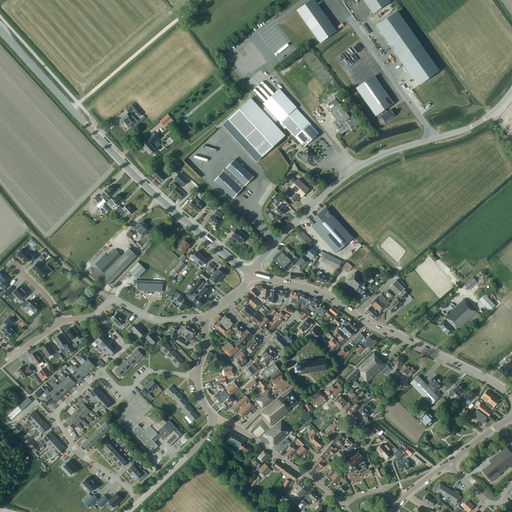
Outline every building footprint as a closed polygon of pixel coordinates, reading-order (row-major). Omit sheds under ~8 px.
[(319,0),(310,0),(300,8),(323,41),(340,29),(319,0)] [(439,71),(397,12),(377,26),(419,85),(439,71)] [(275,31),(262,42),(267,48),(280,38),(275,31)] [(277,55),(288,48),(286,45),(275,53),(277,55)] [(392,103),(373,77),(357,88),(376,115),(382,111),(392,103)] [(304,147),(319,133),(296,108),(296,107),(279,89),(263,104),(265,105),(260,110),(274,125),(279,121),(280,122),(279,124),(284,130),(286,128),(304,147)] [(274,125),(260,110),(250,99),(222,125),(256,162),(285,136),(274,125)] [(129,113),(133,109),(139,116),(142,114),(133,103),(126,110),(129,113)] [(353,130),(356,128),(356,126),(360,123),(353,114),(349,117),(339,104),(329,111),(337,121),(333,124),(341,134),(350,127),(353,130)] [(382,111),(376,115),(378,119),(381,117),(385,123),(395,116),(391,109),(384,114),(382,111)] [(120,120),(120,122),(121,123),(123,123),(127,128),(134,123),(133,122),(136,120),(132,116),(130,118),(127,114),(120,120)] [(171,118),(168,114),(160,121),(163,125),(171,118)] [(192,128),(189,125),(187,127),(187,128),(182,132),(184,134),(192,128)] [(142,146),(144,149),(145,148),(150,154),(155,150),(160,145),(157,141),(160,139),(155,134),(147,141),(147,140),(142,145),(143,145),(142,146)] [(304,158),(308,162),(311,158),(312,159),(315,156),(312,152),(308,148),(301,155),(299,153),(297,155),(301,160),(304,158)] [(214,181),(233,198),(253,176),(235,159),(214,181)] [(151,173),(160,182),(166,176),(158,167),(151,173)] [(170,171),(175,176),(179,172),(174,167),(170,171)] [(174,180),(182,187),(189,180),(181,172),(174,180)] [(284,180),(291,186),(296,180),(290,174),(284,180)] [(292,199),(291,199),(295,202),(300,197),(301,198),(309,190),(298,179),(296,180),(291,186),(285,193),(292,199)] [(168,187),(176,195),(181,190),(172,182),(168,187)] [(104,192),(101,194),(104,198),(106,200),(109,197),(115,191),(110,186),(107,189),(104,191),(104,192)] [(203,192),(198,188),(195,192),(199,196),(203,192)] [(181,190),(176,195),(181,199),(186,195),(181,190)] [(97,194),(93,198),(99,203),(102,199),(97,194)] [(116,205),(122,199),(118,194),(112,200),(109,203),(114,208),(117,205),(116,205)] [(280,203),(283,200),(277,194),(273,197),(277,201),(279,204),(280,203)] [(189,205),(193,208),(199,201),(193,196),(190,199),(192,200),(189,205)] [(203,205),(199,201),(193,208),(197,212),(203,205)] [(283,210),(285,208),(281,204),(280,203),(279,204),(277,201),(274,204),(277,208),(275,209),(281,215),(285,212),(283,210)] [(120,205),(118,207),(115,210),(121,215),(125,212),(128,215),(133,211),(127,204),(123,209),(120,205)] [(109,210),(104,205),(100,209),(105,214),(109,210)] [(318,215),(314,219),(317,222),(313,226),(336,252),(351,239),(325,209),(321,212),(317,215),(318,215)] [(211,216),(208,221),(216,227),(220,221),(218,220),(223,214),(217,210),(213,217),(211,216)] [(134,227),(131,230),(129,232),(130,232),(127,235),(129,238),(134,233),(133,232),(135,230),(142,237),(146,233),(150,230),(146,225),(142,221),(134,228),(134,227)] [(235,239),(242,243),(247,236),(239,231),(241,227),(236,224),(231,231),(234,233),(231,237),(235,239)] [(295,238),(304,248),(312,241),(302,231),(295,238)] [(189,245),(184,241),(179,247),(183,249),(181,251),(184,253),(186,251),(185,250),(189,245)] [(297,258),(285,246),(274,257),(273,259),(273,261),(283,271),(297,258)] [(304,254),(310,260),(317,252),(311,247),(309,248),(304,254)] [(33,261),(38,256),(33,251),(30,255),(23,248),(17,254),(26,262),(30,258),(33,261)] [(97,267),(98,267),(104,274),(122,256),(115,249),(108,256),(97,267)] [(104,274),(101,277),(108,285),(137,256),(129,249),(122,256),(104,274)] [(192,263),(194,265),(201,256),(197,252),(192,258),(194,260),(192,263)] [(322,260),(338,268),(342,261),(326,253),(324,257),(322,260)] [(206,260),(201,256),(194,265),(196,266),(198,263),(201,266),(206,260)] [(290,279),(304,280),(305,273),(303,273),(303,271),(301,271),(308,263),(309,262),(305,258),(302,256),(294,265),(297,267),(291,272),(290,272),(290,279)] [(31,268),(36,273),(44,266),(40,263),(43,261),(38,257),(34,261),(36,263),(31,268)] [(179,273),(185,265),(181,261),(174,269),(179,273)] [(210,270),(210,271),(220,279),(224,274),(218,269),(216,272),(213,270),(216,266),(211,262),(206,267),(210,270)] [(344,266),(349,271),(353,267),(348,262),(344,266)] [(46,264),(44,266),(36,273),(41,279),(46,274),(48,276),(53,271),(46,264)] [(131,273),(137,279),(146,270),(140,264),(131,273)] [(0,280),(2,283),(0,285),(4,289),(9,285),(6,282),(11,277),(3,269),(0,271),(0,280)] [(210,271),(209,273),(212,276),(210,279),(216,284),(220,279),(210,271)] [(317,280),(325,283),(327,277),(321,275),(322,272),(319,271),(317,276),(319,277),(317,280)] [(346,283),(355,291),(356,290),(361,294),(367,288),(363,285),(367,281),(356,271),(346,283)] [(200,276),(206,280),(209,277),(203,272),(200,276)] [(464,286),(468,290),(476,282),(472,277),(464,286)] [(192,301),(199,307),(204,300),(203,299),(210,291),(205,286),(198,295),(197,295),(196,296),(193,294),(197,289),(198,290),(204,283),(199,279),(186,295),(193,301),(192,301)] [(137,290),(162,292),(162,282),(134,280),(134,283),(137,283),(137,290)] [(21,300),(27,294),(19,286),(13,293),(21,300)] [(367,288),(361,294),(366,299),(372,293),(370,290),(370,291),(367,289),(369,287),(368,287),(367,288)] [(258,295),(252,289),(250,291),(255,297),(258,295)] [(268,302),(281,304),(282,298),(286,299),(286,292),(271,290),(270,297),(268,297),(268,302)] [(401,303),(400,301),(402,299),(403,299),(408,294),(404,290),(390,304),(391,305),(387,309),(391,314),(401,303)] [(177,292),(173,296),(175,297),(176,296),(178,297),(176,299),(182,304),(179,308),(183,311),(185,308),(188,310),(191,306),(183,300),(184,298),(177,292)] [(296,304),(298,301),(300,294),(291,292),(290,298),(292,298),(291,303),(296,304)] [(300,303),(301,304),(302,304),(307,307),(309,303),(312,299),(302,294),(295,305),(298,307),(300,303)] [(367,315),(370,317),(371,316),(374,319),(381,312),(380,312),(387,305),(390,302),(381,295),(378,298),(377,297),(370,304),(371,305),(366,311),(369,314),(367,315)] [(483,305),(489,299),(485,295),(479,300),(483,305)] [(258,303),(253,298),(249,303),(254,308),(258,303)] [(316,306),(319,301),(314,298),(309,306),(308,308),(310,309),(310,308),(314,311),(315,312),(318,308),(316,306)] [(21,306),(24,308),(27,305),(35,313),(40,307),(33,299),(29,303),(26,300),(21,306)] [(438,325),(448,335),(454,330),(449,325),(450,323),(457,331),(476,312),(464,299),(444,318),(445,318),(438,325)] [(318,308),(315,312),(314,313),(314,314),(316,315),(318,312),(321,315),(327,308),(322,304),(318,308)] [(287,305),(284,311),(290,315),(294,309),(287,305)] [(241,311),(250,319),(255,313),(246,306),(241,311)] [(329,311),(335,316),(338,312),(332,307),(329,311)] [(275,318),(273,320),(274,321),(278,324),(284,317),(287,319),(289,316),(286,314),(285,315),(281,311),(279,314),(277,312),(274,315),(274,317),(275,318)] [(327,311),(325,313),(332,319),(334,317),(327,311)] [(255,313),(250,319),(257,325),(263,317),(256,312),(255,313)] [(470,319),(473,323),(481,317),(477,313),(470,319)] [(127,319),(124,321),(117,314),(111,319),(118,327),(121,325),(124,328),(130,323),(127,319)] [(218,314),(211,322),(215,326),(222,318),(218,314)] [(215,327),(224,334),(234,324),(225,315),(215,327)] [(7,325),(2,330),(5,334),(4,334),(6,336),(7,336),(10,339),(16,333),(10,326),(15,321),(10,317),(4,323),(7,325)] [(265,317),(258,325),(263,330),(270,321),(265,317)] [(345,320),(343,323),(355,332),(359,327),(350,320),(348,323),(345,320)] [(278,324),(274,321),(272,323),(270,321),(263,330),(268,335),(273,331),(272,330),(278,324)] [(299,328),(303,332),(307,328),(308,329),(313,325),(310,322),(308,324),(306,321),(299,328)] [(232,329),(241,337),(246,331),(237,323),(232,329)] [(133,330),(140,337),(144,333),(136,324),(134,327),(132,325),(127,329),(131,333),(133,330)] [(186,324),(184,327),(182,325),(179,330),(187,334),(185,338),(191,341),(193,337),(197,330),(186,324)] [(340,327),(349,337),(354,332),(347,326),(344,328),(341,326),(340,327)] [(309,332),(316,339),(322,334),(315,327),(309,332)] [(66,332),(71,339),(77,336),(79,339),(82,337),(78,331),(75,333),(71,328),(66,332)] [(169,337),(175,339),(178,330),(172,328),(169,337)] [(284,337),(291,344),(295,340),(288,333),(289,332),(285,328),(282,331),(286,335),(284,337)] [(337,341),(341,345),(349,337),(340,328),(338,329),(334,334),(338,338),(339,340),(337,341)] [(235,345),(239,349),(252,334),(247,330),(246,331),(241,337),(234,345),(235,345)] [(94,342),(98,346),(105,339),(102,337),(105,334),(103,333),(101,335),(94,342)] [(151,333),(146,338),(148,339),(146,340),(146,341),(146,342),(146,343),(147,344),(148,345),(149,345),(150,344),(151,343),(153,345),(156,341),(158,343),(162,340),(159,335),(156,338),(151,333)] [(353,340),(357,344),(364,337),(360,333),(353,340)] [(55,342),(56,342),(57,342),(61,347),(63,346),(64,348),(68,354),(75,350),(70,344),(67,345),(66,343),(60,334),(54,338),(55,339),(54,339),(54,340),(55,342)] [(272,339),(278,345),(285,338),(281,334),(278,337),(277,335),(272,339)] [(248,348),(246,350),(250,353),(260,341),(254,336),(246,346),(248,348)] [(373,340),(369,336),(362,343),(370,350),(377,343),(373,340)] [(176,342),(185,347),(187,343),(179,337),(176,342)] [(289,342),(285,338),(278,345),(284,351),(288,347),(286,345),(289,342)] [(329,342),(330,343),(332,346),(331,347),(335,351),(341,345),(333,338),(329,342)] [(107,341),(105,339),(98,346),(102,350),(111,341),(109,339),(107,341)] [(102,350),(105,354),(112,347),(110,345),(113,342),(111,341),(102,350)] [(47,343),(40,348),(47,357),(52,354),(55,359),(61,356),(56,350),(53,352),(47,343)] [(160,349),(166,355),(172,349),(166,343),(160,349)] [(239,349),(235,345),(233,346),(229,343),(224,347),(222,345),(219,347),(224,352),(230,357),(239,349)] [(330,343),(325,348),(327,349),(326,350),(331,354),(335,351),(331,347),(332,346),(330,343)] [(354,349),(359,354),(363,349),(359,344),(354,349)] [(112,347),(105,354),(109,357),(116,351),(118,348),(117,347),(114,349),(112,347)] [(267,347),(261,355),(265,358),(262,363),(266,366),(269,361),(270,361),(276,353),(267,347)] [(336,356),(342,361),(349,353),(343,348),(336,356)] [(166,355),(171,361),(177,355),(172,349),(166,355)] [(137,350),(132,355),(137,361),(143,356),(137,350)] [(237,362),(242,367),(249,362),(244,356),(245,355),(242,351),(235,358),(238,361),(237,362)] [(38,355),(35,352),(30,356),(32,359),(32,360),(36,366),(42,361),(38,355)] [(211,352),(207,361),(211,362),(215,354),(211,352)] [(358,369),(350,376),(355,380),(360,376),(367,383),(386,365),(373,352),(357,368),(358,369)] [(220,365),(224,367),(227,361),(216,354),(212,362),(219,366),(220,365)] [(132,355),(126,361),(131,367),(137,361),(132,355)] [(183,361),(177,355),(171,361),(177,366),(183,361)] [(392,367),(395,364),(398,367),(404,361),(399,356),(390,365),(392,367)] [(83,359),(81,360),(91,370),(95,367),(88,359),(87,358),(84,360),(83,359)] [(330,366),(331,365),(330,365),(330,362),(330,361),(329,361),(326,359),(326,358),(297,363),(297,366),(295,366),(295,371),(298,371),(298,374),(327,370),(328,370),(328,369),(330,366)] [(87,374),(91,370),(81,360),(80,362),(82,364),(80,367),(87,374)] [(511,360),(505,366),(504,365),(502,367),(502,366),(498,371),(507,378),(511,373),(511,372),(511,360)] [(126,361),(120,366),(125,372),(131,367),(126,361)] [(267,378),(279,369),(274,363),(262,372),(267,378)] [(245,371),(250,377),(258,370),(252,364),(245,371)] [(379,371),(381,373),(382,372),(384,373),(389,367),(386,364),(379,371)] [(407,378),(414,371),(411,368),(410,369),(406,364),(403,367),(400,371),(407,378)] [(17,371),(23,379),(29,374),(33,370),(30,366),(25,369),(23,366),(17,371)] [(83,378),(87,374),(80,367),(78,369),(75,366),(73,367),(83,378)] [(120,378),(125,372),(120,366),(114,372),(120,378)] [(44,367),(39,371),(45,379),(50,375),(44,367)] [(83,378),(73,367),(72,369),(75,372),(72,374),(79,382),(83,378)] [(223,369),(225,377),(225,378),(234,376),(232,368),(223,369)] [(282,374),(279,370),(270,376),(273,380),(282,374)] [(395,370),(389,376),(393,380),(394,380),(396,378),(396,379),(400,375),(395,370)] [(63,375),(61,377),(71,387),(75,383),(68,376),(66,378),(63,375)] [(271,383),(276,389),(286,381),(282,375),(271,383)] [(39,384),(42,382),(38,376),(34,378),(39,384)] [(355,380),(350,376),(347,379),(351,384),(350,385),(353,387),(354,389),(356,387),(359,385),(355,380)] [(410,383),(426,400),(431,405),(439,398),(434,392),(438,388),(439,389),(444,385),(435,376),(430,380),(432,382),(427,385),(418,376),(410,383)] [(63,381),(60,383),(67,391),(71,387),(61,377),(60,378),(63,381)] [(254,378),(244,387),(249,392),(259,383),(254,378)] [(146,387),(150,392),(157,385),(152,380),(146,387)] [(275,391),(271,394),(272,397),(274,399),(276,397),(275,395),(281,391),(282,393),(292,385),(288,380),(274,390),(275,391)] [(55,382),(54,384),(63,394),(67,391),(60,383),(58,385),(55,382)] [(228,386),(224,389),(230,395),(238,388),(234,382),(229,387),(228,386)] [(333,384),(324,391),(328,396),(340,386),(338,382),(334,386),(333,384)] [(59,398),(63,394),(54,384),(52,385),(55,388),(52,390),(59,398)] [(453,391),(449,394),(452,396),(455,393),(457,395),(463,389),(463,388),(462,387),(461,387),(458,384),(452,391),(453,391)] [(90,400),(101,391),(97,386),(90,393),(92,396),(89,399),(90,400)] [(165,391),(171,397),(177,391),(171,386),(165,391)] [(44,393),(46,391),(41,387),(34,394),(38,399),(44,393)] [(331,394),(333,397),(343,390),(340,387),(331,394)] [(148,394),(143,389),(140,392),(145,397),(148,394)] [(230,395),(224,389),(219,394),(218,392),(213,395),(215,397),(221,404),(223,403),(227,406),(234,400),(230,395)] [(47,390),(46,391),(55,402),(59,398),(52,390),(50,393),(47,390)] [(46,391),(44,393),(47,396),(44,398),(51,405),(55,402),(46,391)] [(104,394),(101,391),(90,400),(92,402),(94,400),(95,399),(96,400),(97,401),(104,394)] [(176,403),(183,397),(177,391),(171,397),(177,403),(176,403)] [(274,399),(272,397),(271,394),(268,391),(256,400),(262,408),(274,399)] [(324,397),(319,391),(311,397),(318,406),(320,404),(321,405),(327,401),(324,397)] [(471,391),(468,393),(467,393),(461,399),(464,402),(467,399),(470,401),(475,395),(471,391)] [(481,398),(484,400),(487,403),(485,405),(491,409),(499,399),(492,394),(491,394),(487,391),(481,398)] [(278,398),(260,413),(271,426),(291,410),(289,408),(296,402),(289,392),(280,400),(278,398)] [(98,408),(106,400),(108,398),(104,394),(97,401),(99,404),(96,406),(98,408)] [(231,409),(234,413),(240,407),(241,408),(246,403),(245,402),(249,399),(245,395),(231,409)] [(28,397),(18,406),(22,410),(32,401),(28,397)] [(188,403),(183,397),(176,403),(182,409),(181,409),(181,410),(187,404),(188,403)] [(347,403),(340,397),(335,402),(341,408),(347,403)] [(106,400),(98,408),(99,410),(102,407),(104,409),(112,402),(110,400),(108,398),(106,400)] [(422,398),(420,398),(418,400),(418,403),(421,406),(419,409),(423,413),(420,416),(416,420),(426,429),(435,419),(426,411),(430,406),(422,398)] [(252,405),(249,402),(238,413),(241,417),(252,405)] [(342,409),(346,413),(353,406),(349,402),(342,409)] [(354,406),(347,413),(354,420),(358,416),(354,413),(360,407),(356,403),(354,406)] [(367,403),(359,411),(365,418),(374,409),(367,403)] [(478,409),(477,409),(488,417),(491,412),(480,403),(478,406),(475,404),(474,406),(478,409)] [(83,404),(79,408),(86,415),(87,414),(89,412),(92,416),(94,414),(91,410),(90,411),(83,404)] [(186,416),(193,410),(187,404),(181,410),(187,415),(186,416)] [(458,413),(462,417),(464,414),(465,415),(468,411),(462,407),(460,409),(461,410),(458,413)] [(87,414),(86,415),(79,408),(74,412),(75,413),(81,419),(85,416),(88,420),(90,418),(87,414)] [(488,417),(477,409),(474,414),(477,417),(475,418),(483,424),(484,424),(486,422),(485,421),(486,420),(485,420),(488,417)] [(193,410),(186,416),(192,422),(198,416),(193,410)] [(26,418),(30,422),(38,415),(34,411),(26,418)] [(78,425),(79,424),(81,421),(85,425),(87,424),(83,420),(82,420),(81,419),(75,413),(71,417),(78,425)] [(169,447),(182,434),(169,420),(167,423),(161,417),(157,420),(150,413),(145,417),(149,421),(141,428),(138,425),(131,430),(151,452),(158,446),(154,442),(160,437),(164,440),(163,441),(169,447)] [(466,417),(473,421),(475,417),(469,413),(466,417)] [(42,419),(38,415),(30,422),(33,426),(42,419)] [(78,425),(71,417),(66,421),(73,429),(77,425),(80,429),(82,428),(79,424),(78,425)] [(367,417),(360,424),(364,428),(371,421),(367,417)] [(335,422),(330,426),(335,431),(339,427),(337,425),(340,423),(336,418),(333,420),(335,422)] [(45,423),(42,419),(33,426),(37,430),(45,423)] [(264,434),(275,446),(287,436),(286,435),(290,431),(281,421),(264,434)] [(41,434),(49,427),(45,423),(37,430),(35,432),(32,435),(34,437),(39,432),(41,434)] [(105,423),(100,428),(104,434),(110,428),(105,423)] [(12,428),(17,434),(22,429),(17,424),(12,428)] [(371,428),(369,426),(365,430),(372,435),(375,431),(378,433),(381,430),(374,424),(371,428)] [(335,431),(330,426),(325,432),(328,435),(332,432),(333,433),(335,431)] [(100,428),(94,434),(98,439),(104,434),(100,428)] [(311,437),(316,433),(312,429),(308,433),(311,437)] [(239,447),(247,452),(250,448),(243,444),(247,439),(232,431),(226,441),(238,449),(239,447)] [(46,443),(54,436),(50,432),(42,439),(46,443)] [(94,434),(88,439),(92,445),(98,439),(94,434)] [(341,443),(344,439),(343,437),(339,434),(332,443),(337,448),(339,446),(340,447),(343,445),(341,443)] [(58,440),(54,436),(46,443),(50,447),(58,440)] [(308,440),(310,441),(316,447),(314,449),(317,451),(323,444),(314,436),(311,439),(310,438),(308,440)] [(354,442),(349,436),(345,440),(351,445),(354,442)] [(25,442),(30,447),(34,443),(29,437),(25,442)] [(92,445),(88,439),(82,445),(86,450),(92,445)] [(61,444),(58,440),(50,447),(49,448),(50,450),(48,451),(49,452),(46,455),(47,457),(50,454),(53,451),(61,444)] [(290,449),(283,457),(288,460),(297,449),(293,446),(294,444),(292,442),(288,447),(290,449)] [(358,446),(354,442),(351,446),(350,445),(342,453),(344,455),(348,451),(351,455),(355,451),(354,450),(358,446)] [(377,448),(381,453),(380,454),(386,461),(393,455),(389,450),(392,447),(388,442),(384,445),(386,448),(385,449),(381,444),(377,448)] [(30,448),(35,453),(39,449),(35,443),(30,448)] [(104,449),(108,454),(114,448),(114,449),(118,446),(116,444),(113,447),(109,443),(104,449)] [(61,444),(53,451),(57,455),(65,448),(61,444)] [(331,444),(328,448),(334,453),(337,449),(331,444)] [(300,456),(301,454),(303,455),(307,450),(301,445),(296,453),(300,456)] [(405,452),(410,455),(414,450),(409,447),(405,452)] [(506,447),(502,450),(489,460),(491,463),(482,470),(489,479),(489,478),(492,482),(500,475),(500,474),(511,464),(511,451),(511,452),(510,452),(506,447)] [(114,449),(114,448),(108,454),(112,458),(118,453),(119,453),(122,450),(120,449),(117,452),(114,449)] [(328,448),(325,452),(330,457),(334,453),(328,448)] [(256,458),(252,462),(259,468),(269,455),(263,451),(256,458)] [(358,451),(347,461),(352,467),(353,467),(354,468),(353,468),(357,472),(359,470),(355,465),(363,457),(358,451)] [(330,457),(325,452),(321,455),(327,461),(330,457)] [(396,461),(396,463),(400,472),(411,468),(407,458),(400,461),(400,460),(406,454),(404,452),(399,457),(398,457),(396,461)] [(119,453),(118,453),(112,458),(117,463),(122,457),(123,458),(126,455),(125,453),(121,456),(119,453)] [(325,461),(320,456),(313,465),(318,468),(320,470),(324,465),(322,464),(325,461)] [(122,457),(117,463),(121,467),(126,462),(127,463),(130,460),(129,458),(126,461),(123,458),(122,457)] [(278,471),(279,470),(282,472),(286,467),(276,459),(271,466),(278,471)] [(63,466),(72,475),(77,470),(69,461),(63,466)] [(382,470),(380,466),(379,465),(377,462),(373,464),(375,467),(375,466),(376,468),(375,469),(379,478),(383,476),(383,475),(384,475),(382,470)] [(263,475),(265,473),(270,469),(270,468),(264,463),(257,470),(260,472),(263,475)] [(131,475),(137,470),(138,470),(141,467),(139,465),(136,469),(133,465),(127,470),(131,475)] [(316,471),(318,468),(313,465),(307,472),(310,475),(314,470),(316,471)] [(289,477),(294,480),(298,475),(286,466),(282,473),(289,478),(289,477)] [(340,467),(338,469),(330,478),(336,483),(342,477),(341,476),(343,473),(340,471),(342,469),(340,467)] [(358,472),(362,479),(372,473),(369,468),(367,470),(365,468),(358,472)] [(137,470),(131,475),(136,480),(140,475),(143,478),(147,474),(144,470),(140,473),(138,470),(137,470)] [(326,475),(329,478),(334,473),(330,470),(326,475)] [(359,474),(355,477),(354,476),(357,474),(355,470),(348,475),(353,484),(362,479),(359,474)] [(248,487),(250,489),(260,478),(257,476),(248,487)] [(83,482),(91,491),(96,486),(93,483),(94,482),(93,482),(92,481),(92,480),(91,480),(88,477),(83,482)] [(282,485),(287,489),(291,483),(286,479),(282,485)] [(306,490),(310,487),(301,479),(291,492),(300,500),(307,491),(306,490)] [(349,484),(345,479),(337,485),(342,493),(346,490),(344,487),(349,484)] [(446,487),(440,483),(435,491),(457,504),(461,496),(458,494),(459,492),(455,490),(454,492),(451,490),(450,492),(444,488),(446,487)] [(312,500),(315,503),(319,498),(311,491),(305,498),(310,503),(312,500)] [(116,493),(108,501),(114,507),(122,500),(116,493)] [(93,497),(86,503),(90,507),(98,499),(95,495),(93,497)] [(426,495),(423,501),(428,504),(427,505),(431,507),(433,502),(438,505),(440,502),(434,498),(434,499),(426,495)] [(105,496),(98,502),(101,505),(108,499),(105,496)] [(306,507),(310,503),(305,498),(304,498),(301,502),(306,507)] [(467,500),(462,506),(467,511),(468,511),(472,508),(474,506),(467,500)] [(289,508),(292,510),(299,503),(296,501),(289,508)]
